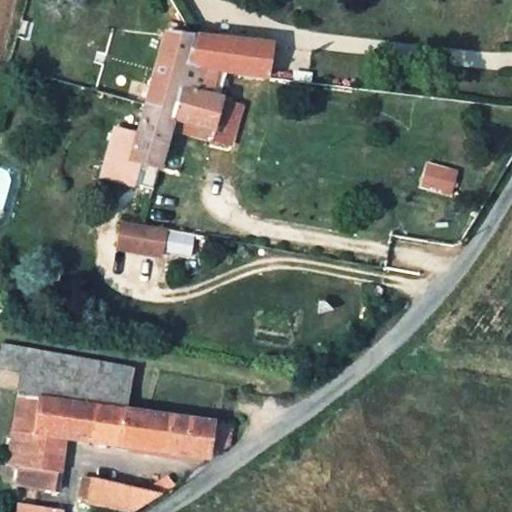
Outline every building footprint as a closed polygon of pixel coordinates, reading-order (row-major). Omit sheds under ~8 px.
[(163,31),(154,63),(189,68),(195,36),(195,35),(163,31)] [(270,45),(195,35),(195,36),(189,68),(226,73),(264,79),(270,45)] [(154,63),(147,88),(219,98),(226,73),(189,68),(154,63)] [(175,117),(171,128),(209,139),(219,98),(147,88),(142,108),(175,117)] [(175,117),(142,108),(133,138),(103,131),(91,177),(130,188),(136,161),(157,167),(171,128),(175,117)] [(461,173),(426,162),(419,185),(453,196),(461,173)] [(117,250),(137,254),(142,226),(122,221),(117,250)] [(142,226),(137,254),(161,258),(165,231),(142,226)] [(0,344),(0,369),(22,374),(44,378),(48,351),(0,343),(0,344)] [(44,378),(22,374),(6,464),(28,468),(31,447),(33,435),(64,440),(203,462),(213,454),(224,447),(228,445),(226,426),(126,411),(134,367),(48,351),(44,378)] [(33,435),(31,447),(62,453),(64,440),(33,435)] [(59,473),(28,468),(25,488),(56,496),(59,473)] [(78,500),(123,511),(132,511),(138,508),(174,487),(169,477),(143,492),(82,480),(78,500)]
